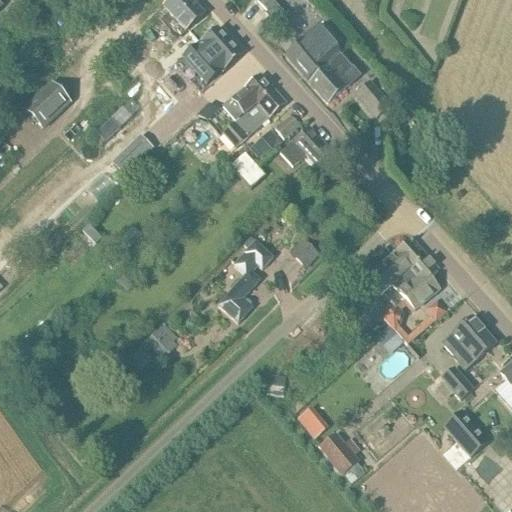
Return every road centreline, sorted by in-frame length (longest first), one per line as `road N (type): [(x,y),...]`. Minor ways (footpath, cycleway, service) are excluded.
road 1 (unclassified): [(91,511),(403,213)]
road 2 (tertiary): [(403,213),(208,0)]
road 3 (tertiary): [(511,333),(403,213)]
